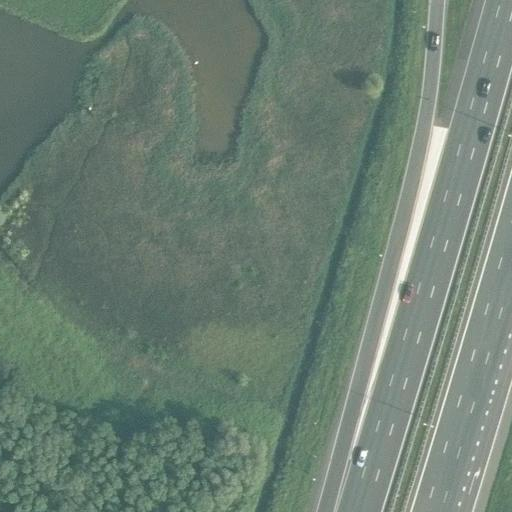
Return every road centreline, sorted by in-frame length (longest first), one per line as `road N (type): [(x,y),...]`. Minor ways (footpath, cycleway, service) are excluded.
road 1 (motorway): [(507,0),(350,511)]
road 2 (motorway): [(437,0),(420,143),(339,454),(337,511)]
road 3 (motorway): [(434,511),(511,241)]
